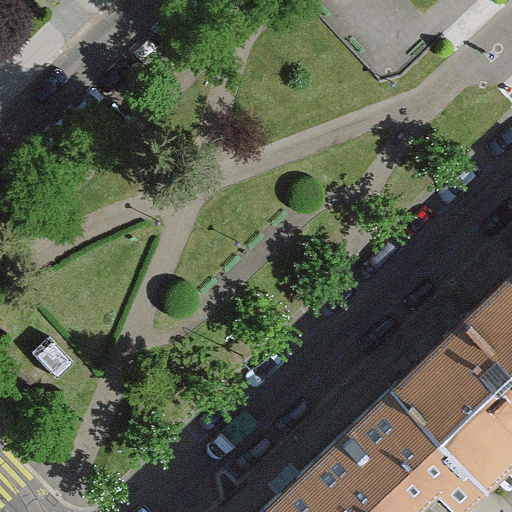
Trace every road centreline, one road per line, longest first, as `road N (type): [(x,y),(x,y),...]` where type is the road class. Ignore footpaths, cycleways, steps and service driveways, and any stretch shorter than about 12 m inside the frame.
road 1 (residential): [(511,181),(161,511)]
road 2 (residential): [(0,141),(150,0)]
